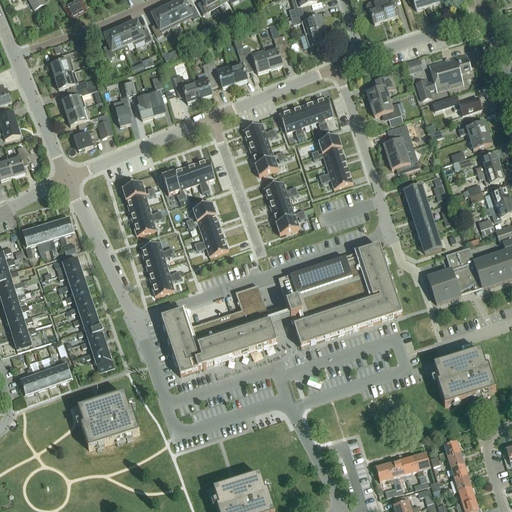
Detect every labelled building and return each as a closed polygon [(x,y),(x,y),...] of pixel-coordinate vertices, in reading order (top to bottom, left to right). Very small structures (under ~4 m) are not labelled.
[(40,10),(41,10),(35,0),(29,0),(28,1),(35,13),(40,10)] [(35,0),(41,10),(47,6),(43,0),(35,0)] [(218,6),(214,0),(200,0),(203,3),(197,6),(203,17),(209,14),(208,12),(218,6)] [(307,15),(305,9),(317,6),(315,0),(293,0),(297,11),(289,14),(291,20),(307,15)] [(371,0),(373,4),(368,6),(367,9),(368,14),(370,13),(374,27),(386,23),(381,9),(377,0),(371,0)] [(377,0),(381,9),(386,23),(398,19),(393,7),(395,6),(393,0),(377,0)] [(412,0),(417,13),(428,9),(424,0),(412,0)] [(424,0),(428,9),(440,5),(438,0),(424,0)] [(81,1),(64,10),(70,22),(88,13),(81,1)] [(192,20),(193,23),(200,20),(194,8),(188,11),(183,1),(173,6),(182,25),(192,20)] [(182,25),(173,6),(163,11),(173,30),(182,25)] [(162,35),(173,30),(163,11),(152,17),(157,26),(151,29),(157,41),(163,38),(162,35)] [(325,32),(321,20),(310,24),(308,18),(292,23),(294,28),(302,26),(305,38),(325,32)] [(135,47),(145,43),(146,46),(152,43),(147,31),(141,34),(137,24),(126,28),(134,45),(135,47)] [(123,49),(134,45),(126,28),(116,33),(123,49)] [(329,45),(325,32),(305,38),(311,56),(319,54),(318,52),(323,51),(322,47),(329,45)] [(109,48),(103,50),(108,62),(115,59),(114,56),(124,52),(123,49),(116,33),(105,38),(109,48)] [(285,56),(291,54),(286,38),(280,40),(285,56)] [(279,58),(285,56),(280,40),(274,42),(276,49),(264,53),(270,73),(282,69),(279,58)] [(258,77),(270,73),(264,53),(251,58),(249,49),(243,51),(249,67),(254,65),(258,77)] [(241,65),(229,69),(235,88),(248,84),(243,69),(249,67),(243,51),(237,53),(241,65)] [(51,68),(55,80),(73,74),(70,63),(78,60),(76,53),(60,59),(62,65),(51,68)] [(433,100),(431,96),(430,93),(436,91),(437,94),(464,86),(461,76),(472,73),(467,57),(429,68),(433,83),(428,84),(427,82),(416,85),(422,103),(433,100)] [(137,67),(131,70),(134,76),(144,71),(141,62),(135,65),(137,67)] [(421,63),(408,67),(410,76),(424,72),(421,63)] [(223,92),(235,88),(229,69),(217,72),(214,64),(208,66),(213,82),(219,80),(223,92)] [(206,79),(194,83),(200,102),(212,98),(208,84),(213,82),(208,66),(202,68),(206,79)] [(77,87),(73,74),(55,80),(59,94),(70,90),(72,95),(96,88),(94,82),(77,87)] [(188,106),(200,102),(194,83),(182,87),(179,79),(173,81),(178,97),(184,95),(188,106)] [(163,91),(161,80),(153,82),(156,93),(163,91)] [(367,94),(371,107),(389,101),(387,94),(395,92),(391,80),(377,84),(379,90),(367,94)] [(138,97),(136,85),(128,87),(131,99),(138,97)] [(124,100),(131,99),(128,87),(122,88),(124,100)] [(0,88),(0,108),(10,105),(10,103),(11,103),(9,98),(8,99),(7,94),(5,94),(3,88),(0,88)] [(63,104),(67,117),(85,111),(81,99),(98,93),(96,88),(72,95),(74,101),(63,104)] [(159,95),(148,99),(150,106),(154,120),(165,116),(161,103),(159,95)] [(148,98),(138,101),(140,109),(138,110),(142,123),(154,120),(150,106),(148,99),(148,98)] [(457,99),(433,107),(435,114),(453,109),(455,114),(460,112),(462,119),(482,113),(477,100),(459,106),(457,99)] [(327,100),(314,105),(323,128),(327,126),(325,122),(334,119),(327,100)] [(389,101),(371,107),(375,119),(387,115),(389,122),(401,118),(397,106),(391,108),(389,101)] [(121,106),(121,104),(115,106),(119,123),(118,124),(118,126),(119,126),(120,130),(125,129),(125,128),(131,127),(127,110),(129,109),(128,104),(121,106)] [(314,105),(303,109),(310,128),(318,125),(319,129),(323,128),(314,105)] [(303,109),(291,113),(300,136),(303,135),(302,131),(310,128),(303,109)] [(83,131),(97,127),(100,126),(98,120),(89,123),(85,111),(67,117),(70,129),(82,125),(83,131)] [(291,113),(279,117),(286,137),(294,133),(296,137),(300,136),(291,113)] [(0,131),(17,126),(14,115),(0,118),(0,125),(0,127),(0,126),(0,131)] [(100,126),(97,127),(102,141),(114,138),(109,123),(100,126)] [(468,136),(470,142),(489,135),(485,124),(459,132),(461,138),(468,136)] [(17,126),(0,131),(0,137),(3,136),(5,143),(20,138),(17,126)] [(263,126),(243,133),(248,145),(270,137),(269,134),(266,135),(263,126)] [(384,147),(388,159),(406,154),(404,147),(412,144),(408,132),(406,126),(389,132),(391,137),(394,136),(396,143),(384,147)] [(442,132),(429,136),(431,144),(444,139),(442,132)] [(492,147),(489,135),(470,142),(473,153),(492,147)] [(89,136),(74,140),(78,154),(93,149),(97,147),(95,143),(91,144),(89,136)] [(270,137),(248,145),(252,157),(271,150),(268,142),(271,141),(270,137)] [(338,139),(319,145),(322,157),(342,150),(338,139)] [(7,162),(13,180),(25,176),(22,166),(28,164),(23,150),(17,152),(19,158),(7,162)] [(271,150),(252,157),(256,169),(275,162),(278,161),(277,157),(274,158),(271,150)] [(322,157),(319,158),(320,161),(323,160),(326,168),(345,162),(342,150),(322,157)] [(406,154),(388,159),(392,172),(404,168),(406,175),(420,170),(416,158),(408,160),(406,154)] [(454,166),(459,165),(465,162),(463,154),(451,158),(454,166)] [(476,171),(478,177),(500,170),(495,157),(482,161),(484,168),(476,171)] [(459,165),(461,172),(473,168),(471,161),(465,162),(459,165)] [(13,180),(7,162),(0,163),(0,182),(0,184),(13,180)] [(208,162),(196,166),(204,189),(208,188),(206,184),(215,181),(208,162)] [(275,162),(256,169),(259,180),(279,173),(275,162)] [(329,176),(325,178),(326,181),(349,174),(345,162),(326,168),(329,176)] [(196,166),(185,170),(191,190),(199,187),(201,190),(204,189),(196,166)] [(185,170),(173,174),(180,194),(181,197),(184,196),(183,192),(191,190),(185,170)] [(500,170),(478,177),(480,183),(484,181),(486,188),(504,182),(500,170)] [(173,174),(162,178),(168,198),(180,194),(173,174)] [(349,174),(326,181),(327,185),(331,184),(334,192),(353,186),(349,174)] [(442,178),(436,180),(440,189),(445,187),(442,178)] [(283,185),(264,192),(268,204),(291,196),(290,192),(286,194),(283,185)] [(142,186),(123,192),(126,203),(146,197),(142,186)] [(478,188),(470,190),(467,192),(467,193),(463,194),(465,200),(469,199),(482,195),(479,187),(478,188)] [(405,193),(409,206),(425,200),(421,188),(405,193)] [(485,199),(489,211),(496,209),(511,204),(507,191),(485,199)] [(484,202),(482,195),(469,199),(472,206),(484,202)] [(146,197),(126,203),(130,215),(149,209),(147,201),(150,200),(149,196),(146,197)] [(291,196),(268,204),(272,216),(292,209),(289,201),(292,200),(291,196)] [(409,206),(413,218),(429,213),(425,200),(409,206)] [(496,209),(489,211),(487,212),(487,213),(489,217),(489,218),(498,215),(500,221),(511,217),(511,205),(511,204),(496,209)] [(212,206),(193,213),(197,224),(216,217),(212,206)] [(149,209),(130,215),(133,227),(153,221),(156,220),(155,216),(152,217),(149,209)] [(292,209),(272,216),(276,227),(296,220),(299,219),(298,216),(294,217),(292,209)] [(433,225),(429,213),(413,218),(417,231),(433,225)] [(197,224),(193,226),(195,229),(198,228),(201,236),(220,229),(216,217),(197,224)] [(153,221),(133,227),(137,239),(157,233),(154,224),(157,223),(156,220),(153,221)] [(296,220),(276,227),(280,238),(299,232),(296,220)] [(69,221),(55,226),(60,241),(62,248),(66,247),(64,239),(74,236),(69,221)] [(490,222),(478,226),(480,234),(492,229),(490,222)] [(417,231),(421,244),(437,238),(433,225),(417,231)] [(55,226),(44,229),(49,244),(51,252),(55,250),(53,243),(60,241),(55,226)] [(44,229),(32,233),(37,248),(39,255),(44,254),(41,246),(49,244),(44,229)] [(204,244),(200,245),(202,249),(224,241),(220,229),(201,236),(204,244)] [(492,229),(480,234),(482,238),(494,234),(492,229)] [(511,232),(511,229),(496,234),(500,248),(503,247),(505,253),(511,250),(511,232)] [(32,233),(22,236),(27,250),(25,250),(28,259),(32,257),(30,250),(37,248),(32,233)] [(441,250),(437,238),(421,244),(425,255),(441,250)] [(224,241),(202,249),(203,252),(206,251),(209,260),(228,253),(224,241)] [(160,245),(141,251),(145,263),(168,256),(167,252),(163,254),(160,245)] [(73,246),(63,250),(66,258),(76,254),(73,246)] [(291,278),(278,282),(290,316),(291,320),(294,330),(296,335),(301,350),(315,346),(358,332),(395,319),(402,317),(379,249),(368,253),(348,259),(291,278)] [(2,255),(0,255),(0,268),(20,263),(19,261),(5,265),(3,258),(11,255),(10,251),(1,254),(2,255)] [(511,255),(475,268),(470,251),(446,259),(452,276),(429,284),(437,307),(461,299),(459,295),(472,288),(476,296),(483,293),(483,292),(511,282),(511,255)] [(168,256),(145,263),(148,275),(168,269),(165,261),(169,260),(168,256)] [(65,276),(81,272),(77,261),(63,266),(63,265),(54,267),(56,271),(63,269),(65,276)] [(20,263),(0,268),(0,279),(9,276),(7,269),(20,265),(20,263)] [(168,269),(148,275),(152,287),(175,280),(174,276),(170,277),(168,269)] [(9,276),(0,279),(0,291),(12,288),(10,281),(18,278),(23,277),(22,272),(17,274),(9,276)] [(81,272),(65,276),(58,279),(60,283),(67,281),(69,288),(84,283),(81,272)] [(175,280),(152,287),(155,299),(175,293),(172,285),(176,284),(175,280)] [(84,283),(69,288),(58,292),(59,296),(71,292),(73,299),(88,294),(84,283)] [(12,288),(0,291),(0,299),(1,304),(16,299),(14,292),(22,289),(21,285),(12,288)] [(258,289),(236,297),(242,314),(189,332),(183,314),(162,321),(181,380),(278,347),(258,289)] [(88,294),(73,299),(66,302),(67,306),(75,303),(77,311),(92,306),(88,294)] [(16,299),(1,304),(5,315),(20,311),(17,303),(25,301),(24,297),(16,299)] [(77,311),(70,313),(71,317),(78,315),(81,322),(96,317),(92,306),(77,311)] [(20,311),(5,315),(8,327),(23,322),(21,315),(29,312),(27,308),(20,311)] [(58,324),(69,320),(67,313),(56,317),(58,324)] [(96,317),(81,322),(73,324),(75,329),(82,326),(85,334),(100,329),(96,317)] [(23,322),(8,327),(12,338),(27,334),(24,326),(32,324),(31,320),(23,322)] [(100,329),(85,334),(77,336),(78,340),(86,337),(88,345),(103,340),(100,329)] [(27,334),(12,338),(16,352),(22,350),(24,354),(32,351),(42,348),(41,344),(31,347),(28,338),(36,335),(35,331),(27,334)] [(88,345),(81,347),(82,351),(90,349),(92,356),(107,351),(103,340),(88,345)] [(85,359),(80,360),(81,365),(86,363),(94,360),(97,370),(112,364),(107,351),(92,356),(85,359)] [(480,356),(433,371),(438,387),(436,388),(444,412),(495,396),(487,372),(485,373),(480,356)] [(54,363),(52,364),(60,386),(71,382),(67,368),(68,367),(65,359),(61,361),(64,369),(57,371),(54,363)] [(48,390),(60,386),(52,364),(49,365),(52,373),(45,375),(43,367),(40,368),(48,390)] [(37,394),(48,390),(40,368),(38,369),(41,377),(34,379),(31,371),(29,372),(37,394)] [(26,398),(37,394),(29,372),(27,373),(30,381),(21,384),(26,398)] [(78,412),(79,415),(83,428),(81,428),(89,453),(140,436),(132,412),(130,413),(125,397),(101,404),(100,404),(97,406),(78,412)] [(443,448),(447,460),(460,456),(457,444),(443,448)] [(179,453),(173,455),(177,466),(183,464),(179,453)] [(447,460),(451,472),(464,467),(460,456),(447,460)] [(413,460),(417,475),(418,480),(424,478),(423,473),(430,471),(426,457),(413,460)] [(413,460),(401,464),(405,478),(417,475),(413,460)] [(388,467),(394,485),(399,484),(398,480),(405,478),(401,464),(388,467)] [(388,487),(394,485),(388,467),(376,470),(380,485),(387,483),(388,487)] [(451,472),(454,483),(468,479),(464,467),(451,472)] [(259,476),(213,491),(218,507),(216,508),(217,511),(273,511),(267,492),(265,492),(259,476)] [(454,496),(458,494),(471,490),(468,479),(454,483),(450,484),(454,496)] [(475,501),(471,490),(458,494),(462,505),(475,501)] [(388,501),(397,499),(396,494),(396,492),(386,494),(388,501)] [(429,492),(417,495),(419,501),(425,499),(430,498),(429,492)] [(430,498),(425,499),(427,507),(433,506),(433,505),(431,498),(430,498)] [(478,511),(475,501),(462,505),(456,507),(457,511),(478,511)] [(411,503),(393,508),(394,511),(420,511),(419,509),(413,511),(411,503)]
